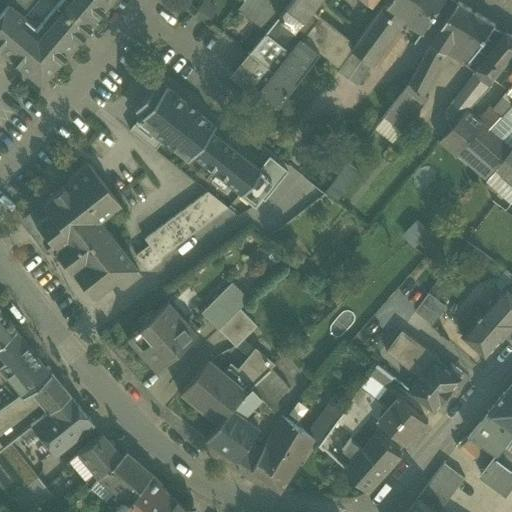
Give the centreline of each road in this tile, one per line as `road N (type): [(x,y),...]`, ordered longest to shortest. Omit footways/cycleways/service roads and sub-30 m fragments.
road 1 (residential): [(258,505),(209,483),(156,443),(0,263)]
road 2 (residential): [(376,511),(511,359)]
